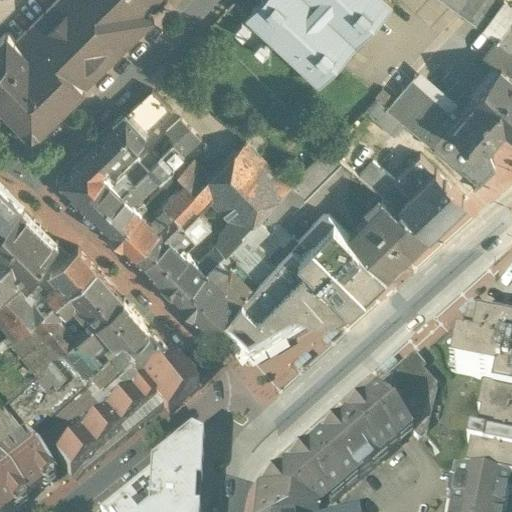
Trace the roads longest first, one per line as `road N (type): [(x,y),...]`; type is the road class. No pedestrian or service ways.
road 1 (residential): [(258,441),(511,217)]
road 2 (residential): [(28,175),(212,389)]
road 3 (residential): [(28,175),(195,0)]
road 4 (residential): [(212,389),(62,511)]
